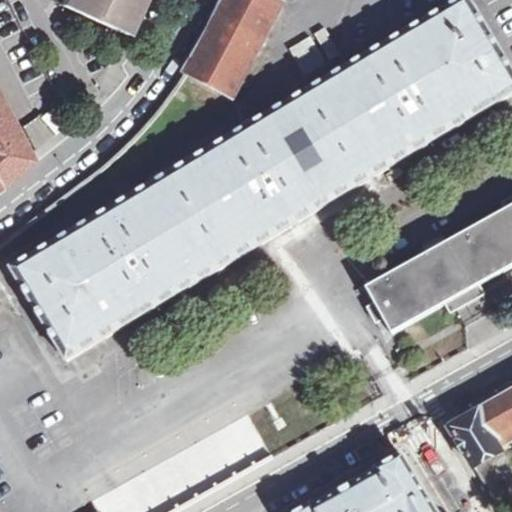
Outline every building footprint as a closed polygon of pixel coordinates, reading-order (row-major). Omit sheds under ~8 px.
[(511,70),(469,0),(461,0),(12,270),(67,362),(511,95),(511,70)] [(61,0),(60,4),(122,33),(137,0),(61,0)] [(283,6),(271,0),(226,0),(216,22),(204,46),(185,75),(233,100),(283,6)] [(312,38),(292,46),(299,64),(319,56),(312,38)] [(58,104),(40,118),(55,137),(73,123),(58,104)] [(0,181),(27,159),(13,133),(0,107),(0,181)] [(511,208),(367,289),(393,335),(511,268),(511,208)] [(511,393),(449,428),(474,468),(501,452),(499,449),(511,441),(511,393)] [(239,437),(124,502),(129,511),(178,511),(256,469),(239,437)] [(437,511),(403,455),(375,470),(376,473),(314,507),(314,505),(300,511),(437,511)]
